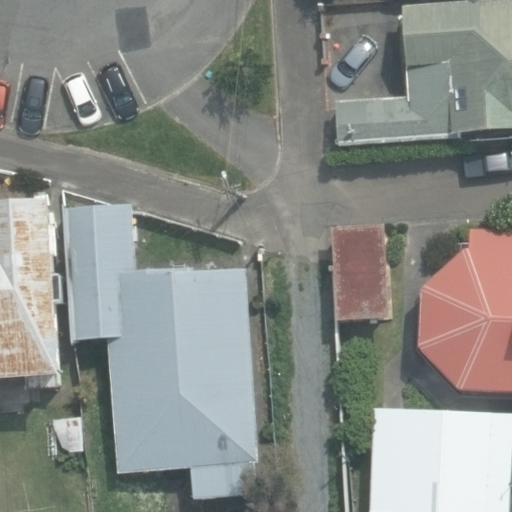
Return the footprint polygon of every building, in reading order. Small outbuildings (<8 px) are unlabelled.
[(341,144),(511,132),(511,0),(405,8),(412,98),(338,103),(341,144)] [(59,205),(0,207),(0,382),(33,381),(34,390),(61,389),(62,379),(69,378),(59,205)] [(197,470),(199,500),(258,496),(256,465),(264,465),(252,273),(143,280),(138,207),(71,211),(79,343),(112,341),(122,475),(197,470)] [(336,230),(342,322),(394,318),(387,227),(336,230)] [(511,511),(511,233),(475,232),(475,252),(470,252),(427,291),(425,350),(463,392),(511,393),(511,417),(379,413),(375,511),(511,511)] [(90,453),(87,417),(49,421),(50,433),(57,433),(59,456),(90,453)]
